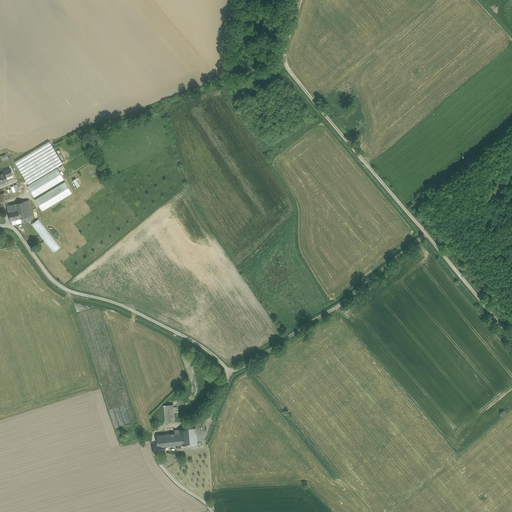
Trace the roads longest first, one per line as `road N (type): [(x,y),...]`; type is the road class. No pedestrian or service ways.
road 1 (track): [(16,229),(60,285),(128,306),(234,369),(206,419),(155,433),(161,464),(214,511)]
road 2 (track): [(511,323),(281,60),(301,0)]
road 3 (track): [(426,233),(337,305),(234,369)]
